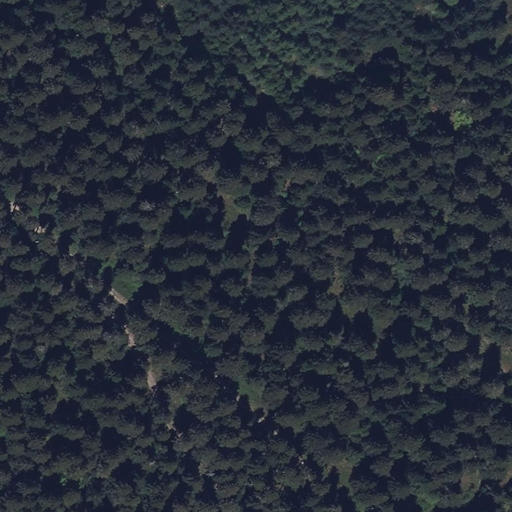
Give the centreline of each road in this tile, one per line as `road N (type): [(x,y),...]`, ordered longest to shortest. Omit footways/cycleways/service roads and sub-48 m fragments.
road 1 (track): [(0,193),(226,384),(345,511)]
road 2 (track): [(217,511),(102,283)]
